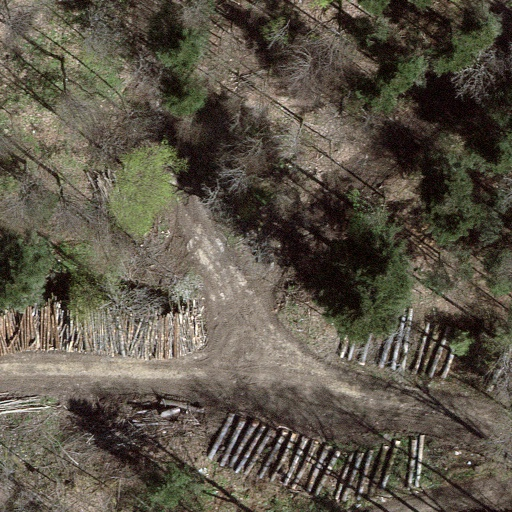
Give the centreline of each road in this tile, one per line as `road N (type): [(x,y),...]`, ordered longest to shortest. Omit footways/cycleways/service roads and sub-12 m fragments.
road 1 (track): [(511,422),(276,379),(160,369),(0,372)]
road 2 (track): [(276,379),(205,247),(141,0)]
